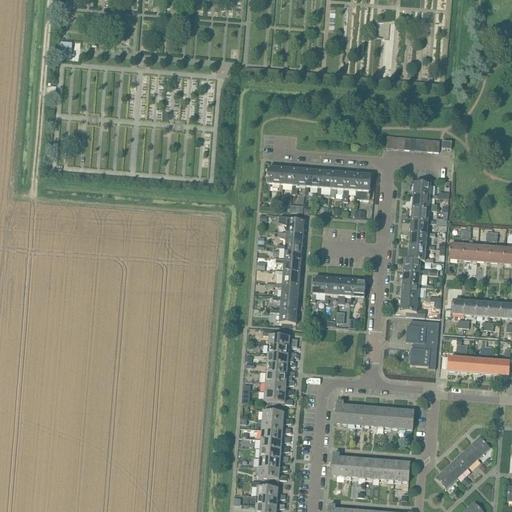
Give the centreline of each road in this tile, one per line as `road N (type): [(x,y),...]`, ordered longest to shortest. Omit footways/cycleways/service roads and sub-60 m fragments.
road 1 (residential): [(369,387),(387,163)]
road 2 (residential): [(312,511),(322,383),(369,387)]
road 3 (residential): [(417,511),(435,394)]
